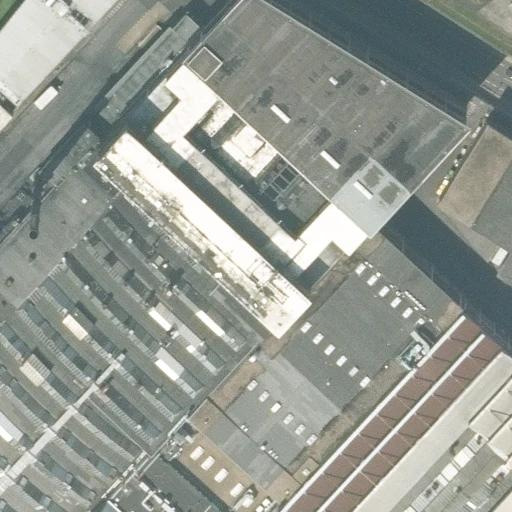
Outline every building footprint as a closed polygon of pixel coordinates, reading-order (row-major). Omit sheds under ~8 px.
[(511,511),(511,340),(371,208),(466,105),(297,0),(224,0),(203,24),(57,180),(22,217),(0,240),(0,511),(511,511)] [(20,0),(0,25),(0,75),(18,92),(104,0),(20,0)] [(57,180),(203,24),(188,10),(43,166),(57,180)] [(0,125),(13,112),(0,98),(0,125)] [(511,133),(487,118),(439,195),(511,240),(511,133)] [(0,240),(22,217),(16,212),(3,226),(4,227),(0,231),(0,240)] [(511,280),(511,252),(500,273),(511,280)]
